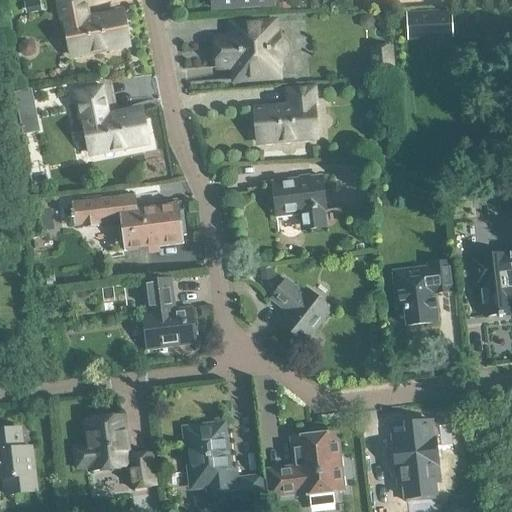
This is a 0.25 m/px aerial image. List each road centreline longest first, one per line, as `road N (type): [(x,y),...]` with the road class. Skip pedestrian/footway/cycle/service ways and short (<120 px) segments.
road 1 (residential): [(237,359),(183,137),(153,84),(126,0)]
road 2 (residential): [(511,383),(333,404),(273,369),(237,359)]
road 3 (residential): [(237,359),(208,372),(0,398)]
